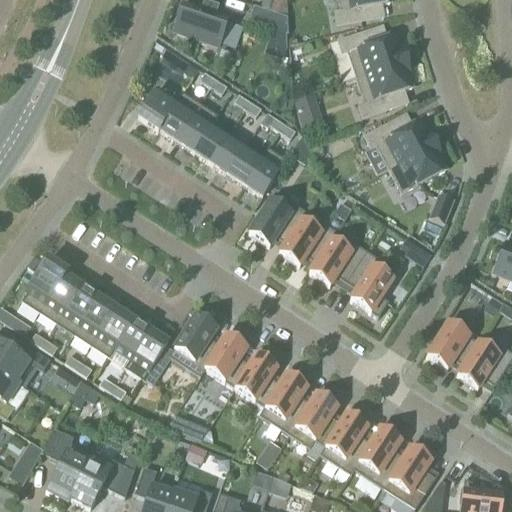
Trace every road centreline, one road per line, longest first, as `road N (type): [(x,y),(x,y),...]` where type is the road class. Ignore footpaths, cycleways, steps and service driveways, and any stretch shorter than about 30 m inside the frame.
road 1 (residential): [(207,269),(174,314),(47,240),(83,189)]
road 2 (residential): [(83,189),(115,141),(235,217),(207,269)]
road 3 (residential): [(486,162),(467,231),(377,381)]
road 4 (residential): [(377,381),(207,269)]
road 5 (residential): [(71,181),(130,72),(147,0)]
road 6 (residential): [(434,0),(447,87),(486,162)]
road 7 (residential): [(492,0),(496,74),(486,162)]
road 8 (secondary): [(75,0),(7,147)]
road 9 (residential): [(511,465),(377,381)]
road 10 (residential): [(207,269),(83,189)]
road 11 (residential): [(0,281),(71,181)]
